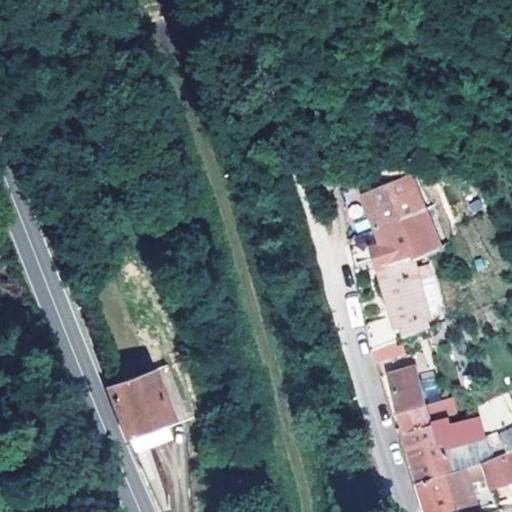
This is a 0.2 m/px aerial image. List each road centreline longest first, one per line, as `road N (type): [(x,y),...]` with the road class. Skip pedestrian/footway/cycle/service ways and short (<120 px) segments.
road 1 (track): [(134,0),(241,303),(287,511)]
road 2 (tertiary): [(137,511),(0,188)]
road 3 (track): [(236,0),(331,267)]
road 4 (residential): [(402,511),(331,267)]
